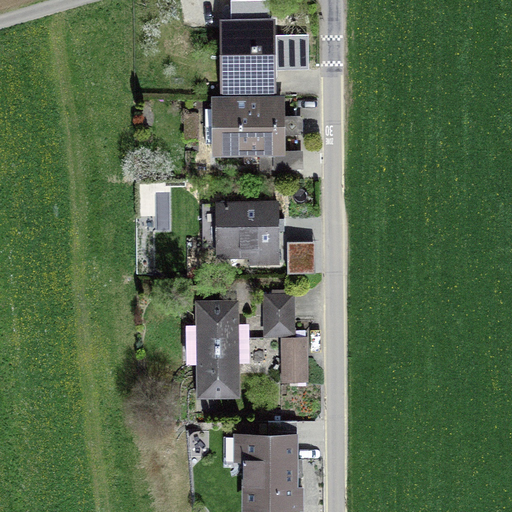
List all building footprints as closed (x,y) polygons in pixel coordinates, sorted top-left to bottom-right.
[(279,26),(229,25),(228,91),(278,91),(279,26)] [(217,99),(217,129),(289,128),(289,98),(217,99)] [(289,157),(289,128),(217,129),(217,158),(289,157)] [(219,261),(280,261),(281,202),(220,202),(219,261)] [(292,266),(314,267),(315,242),(293,242),(292,266)] [(296,338),(294,298),(264,300),(266,340),(296,338)] [(200,397),(241,397),(241,305),(200,306),(200,397)] [(308,341),(284,341),(285,385),(309,384),(308,341)] [(248,508),(299,508),(299,433),(248,433),(248,508)]
